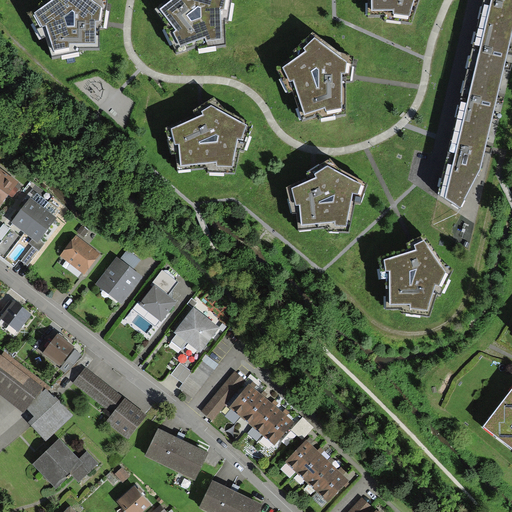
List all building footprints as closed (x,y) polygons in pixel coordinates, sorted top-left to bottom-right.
[(52,0),(35,13),(43,26),(46,25),(54,50),(69,47),(69,44),(96,44),(96,21),(99,21),(100,16),(102,7),(92,0),(52,0)] [(226,0),(171,0),(160,9),(177,30),(174,32),(180,46),(206,37),(208,41),(222,39),(220,10),(225,10),(226,0)] [(372,0),(372,9),(394,9),(393,13),(410,15),(414,0),(372,0)] [(511,0),(491,0),(445,198),(461,208),(481,169),(511,31),(511,0)] [(315,38),(304,48),(306,51),(282,67),(289,81),(293,80),(304,114),(324,107),(326,110),(341,107),(341,73),(345,73),(346,68),(347,62),(315,38)] [(206,108),(202,111),(203,114),(171,128),(175,144),(179,144),(181,165),(216,161),(217,166),(232,166),(237,139),(242,139),(246,125),(211,105),(206,108)] [(317,178),(292,188),(296,205),(300,205),(302,225),(335,221),(335,226),(347,226),(353,193),(358,194),(362,184),(328,166),(320,171),(315,174),(317,178)] [(12,177),(7,173),(0,181),(0,205),(9,195),(12,198),(22,186),(18,183),(18,182),(12,177)] [(37,193),(33,199),(44,208),(48,202),(37,193)] [(11,223),(24,233),(44,208),(33,199),(30,197),(26,203),(11,223)] [(59,211),(48,202),(44,208),(55,217),(59,211)] [(55,217),(44,208),(24,233),(32,239),(37,243),(40,240),(53,223),(57,218),(55,217)] [(3,224),(0,228),(0,240),(10,229),(3,224)] [(77,232),(83,237),(88,231),(82,226),(77,232)] [(76,235),(60,256),(84,275),(100,254),(87,244),(76,235)] [(45,244),(40,240),(37,243),(32,239),(28,244),(32,246),(39,251),(45,244)] [(416,250),(384,260),(386,271),(390,271),(389,304),(410,304),(410,308),(428,310),(435,284),(439,286),(446,273),(424,241),(417,243),(415,245),(416,250)] [(32,246),(21,261),(28,266),(39,251),(32,246)] [(128,249),(120,259),(134,269),(142,259),(128,249)] [(117,256),(95,284),(121,305),(135,287),(143,277),(134,269),(120,259),(117,256)] [(154,287),(168,297),(179,283),(162,271),(151,286),(153,288),(154,287)] [(153,288),(139,307),(162,324),(177,303),(168,297),(154,287),(153,288)] [(192,298),(187,304),(193,308),(194,307),(198,303),(192,298)] [(4,313),(0,318),(1,319),(19,332),(32,314),(14,300),(12,302),(9,300),(5,306),(3,309),(1,311),(4,313)] [(184,319),(174,332),(176,334),(171,341),(182,349),(187,343),(200,353),(220,327),(194,307),(193,308),(184,319)] [(64,338),(58,333),(42,353),(59,367),(59,368),(65,373),(74,365),(82,355),(74,348),(75,347),(64,338)] [(51,387),(5,351),(1,355),(0,354),(0,394),(23,414),(27,409),(44,387),(48,391),(51,387)] [(192,372),(180,363),(171,375),(183,384),(192,372)] [(147,415),(86,367),(73,383),(112,413),(106,422),(128,439),(147,415)] [(246,380),(235,371),(201,412),(212,421),(246,380)] [(229,407),(240,416),(260,393),(254,388),(252,386),(250,384),(249,384),(229,407)] [(48,391),(44,387),(27,409),(34,417),(28,422),(46,441),(74,415),(55,396),(54,397),(48,391)] [(511,389),(484,426),(511,447),(511,389)] [(240,416),(251,426),(271,403),(265,397),(263,395),(261,394),(260,393),(240,416)] [(271,403),(251,426),(262,435),(282,412),(276,406),(274,404),(272,403),(271,403)] [(282,412),(262,435),(275,445),(294,422),(287,416),(285,414),(283,412),(282,412)] [(314,427),(303,417),(291,430),(302,440),(314,427)] [(158,428),(145,456),(195,480),(209,452),(183,440),(179,438),(176,437),(158,428)] [(296,436),(291,431),(282,442),(287,446),(296,436)] [(179,432),(176,437),(179,438),(183,440),(186,435),(179,432)] [(79,458),(59,438),(32,464),(56,489),(69,476),(71,475),(79,483),(99,463),(87,451),(79,458)] [(285,462),(295,472),(317,449),(311,444),(309,442),(307,440),(306,439),(285,462)] [(295,472),(306,482),(328,459),(322,454),(319,452),(318,450),(317,449),(295,472)] [(328,459),(306,482),(317,491),(338,469),(332,464),(330,462),(328,460),(328,459)] [(341,466),(338,469),(341,472),(344,475),(347,472),(341,466)] [(338,469),(317,491),(328,502),(350,480),(344,475),(341,472),(338,469)] [(213,480),(199,509),(206,511),(259,511),(263,504),(237,491),(234,490),(231,489),(213,480)] [(233,483),(231,489),(234,490),(237,491),(239,486),(233,483)] [(135,486),(116,501),(125,511),(142,511),(151,505),(141,493),(139,491),(138,489),(135,486)] [(367,511),(372,507),(362,497),(348,511),(367,511)]
